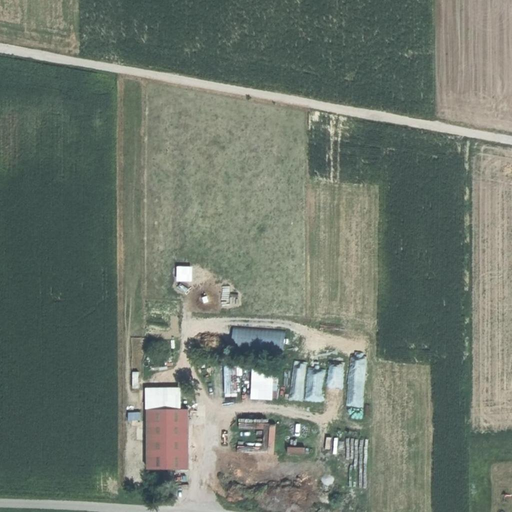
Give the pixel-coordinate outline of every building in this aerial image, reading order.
[(308,361),(308,399),(324,399),(324,361),(308,361)] [(254,398),(276,398),(275,366),(254,367),(254,398)] [(327,367),(329,390),(348,390),(347,366),(327,367)] [(147,389),(147,408),(178,408),(178,388),(147,389)] [(147,408),(147,433),(188,432),(188,408),(178,408),(147,408)] [(265,421),(263,450),(276,452),(279,422),(265,421)] [(188,432),(147,433),(148,469),(189,468),(188,432)]
